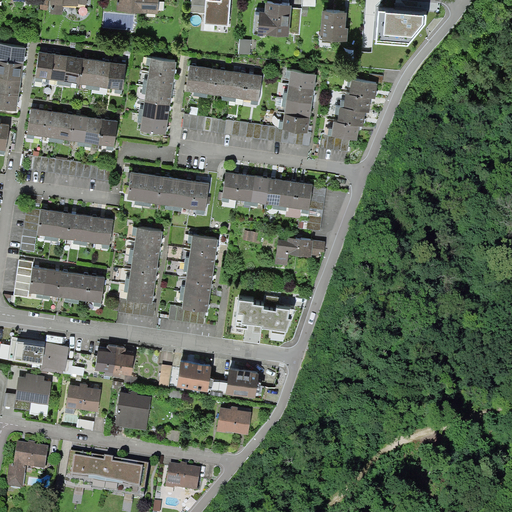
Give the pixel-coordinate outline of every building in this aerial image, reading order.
[(60,13),(61,1),(85,3),(85,0),(50,0),(50,12),(60,13)] [(155,0),(117,0),(117,7),(155,9),(155,0)] [(225,0),(202,0),(201,11),(225,13),(225,0)] [(266,1),(265,12),(253,12),(252,27),(264,28),(264,32),(286,33),(288,3),(266,1)] [(330,37),(341,38),(345,38),(346,27),(342,26),(343,10),(322,9),(321,36),(320,41),(330,41),(330,37)] [(435,9),(425,22),(432,28),(442,15),(435,9)] [(383,27),(382,36),(414,38),(415,13),(384,11),(384,12),(372,12),(371,26),(383,27)] [(412,58),(423,45),(417,39),(414,38),(407,54),(408,58),(412,58)] [(249,41),(240,40),(239,51),(248,52),(249,41)] [(0,42),(0,58),(21,62),(24,46),(0,42)] [(53,53),(38,51),(35,75),(49,77),(53,53)] [(67,56),(53,53),(49,77),(64,79),(67,56)] [(81,58),(67,56),(64,79),(78,81),(81,58)] [(151,56),(149,71),(172,74),(175,60),(151,56)] [(0,58),(0,74),(19,78),(21,62),(0,58)] [(96,60),(81,58),(78,81),(93,83),(96,60)] [(110,62),(96,60),(93,83),(107,85),(110,62)] [(125,64),(110,62),(107,85),(121,87),(125,64)] [(203,67),(189,64),(185,88),(200,90),(203,67)] [(217,69),(203,67),(200,90),(214,92),(217,69)] [(232,71),(217,69),(214,92),(228,94),(232,71)] [(291,69),(289,84),(312,87),(314,73),(291,69)] [(149,71),(147,85),(170,89),(172,74),(149,71)] [(246,73),(232,71),(228,94),(243,96),(246,73)] [(261,75),(246,73),(243,96),(257,98),(261,75)] [(368,73),(367,80),(351,78),(349,92),(369,95),(373,96),(375,81),(381,82),(382,75),(368,73)] [(0,74),(0,91),(17,93),(19,78),(0,74)] [(289,84),(286,98),(310,102),(312,87),(289,84)] [(147,85),(145,100),(168,103),(170,89),(147,85)] [(0,91),(0,107),(15,109),(17,93),(0,91)] [(346,92),(344,107),(363,109),(367,110),(369,95),(349,92),(346,92)] [(286,98),(285,113),(308,116),(310,102),(286,98)] [(145,100),(143,114),(166,118),(168,103),(145,100)] [(340,106),(338,121),(357,123),(361,124),(363,109),(344,107),(340,106)] [(44,110),(30,108),(26,131),(41,133),(44,110)] [(59,112),(44,110),(41,133),(55,135),(59,112)] [(73,114),(59,112),(55,135),(70,138),(73,114)] [(190,114),(183,113),(181,127),(188,128),(190,114)] [(285,113),(282,127),(290,128),(297,129),(304,130),(306,131),(308,116),(285,113)] [(87,116),(73,114),(70,138),(84,140),(87,116)] [(143,114),(140,129),(164,132),(166,118),(143,114)] [(197,115),(190,114),(188,128),(195,129),(197,115)] [(204,116),(197,115),(195,129),(202,130),(204,116)] [(102,119),(87,116),(84,140),(98,142),(102,119)] [(212,117),(204,116),(202,130),(210,131),(212,117)] [(219,118),(212,117),(210,131),(217,132),(219,118)] [(226,119),(219,118),(217,132),(224,133),(226,119)] [(116,121),(102,119),(98,142),(113,144),(116,121)] [(233,120),(226,119),(224,133),(231,134),(233,120)] [(240,121),(233,120),(231,134),(238,135),(240,121)] [(334,120),(331,134),(335,135),(342,136),(349,137),(355,138),(357,123),(338,121),(334,120)] [(247,122),(240,121),(238,135),(245,136),(247,122)] [(254,123),(247,122),(245,136),(252,137),(254,123)] [(8,125),(0,123),(0,147),(5,148),(8,125)] [(261,124),(254,123),(252,137),(259,138),(261,124)] [(268,125),(261,124),(259,138),(266,139),(268,125)] [(275,126),(268,125),(266,139),(273,140),(275,126)] [(282,127),(275,126),(273,140),(280,141),(282,127)] [(290,128),(282,127),(280,141),(288,142),(290,128)] [(297,129),(290,128),(288,142),(295,143),(297,129)] [(304,130),(297,129),(295,143),(302,144),(304,130)] [(306,131),(304,130),(302,144),(309,145),(311,131),(306,131)] [(328,134),(321,133),(318,147),(326,148),(328,134)] [(331,134),(328,134),(326,148),(333,149),(335,135),(331,134)] [(342,136),(335,135),(333,149),(340,150),(342,136)] [(349,137),(342,136),(340,150),(347,151),(349,137)] [(34,155),(27,154),(25,168),(32,169),(34,155)] [(41,156),(34,155),(32,169),(39,170),(41,156)] [(48,157),(41,156),(39,170),(46,171),(48,157)] [(55,158),(48,157),(46,171),(53,172),(55,158)] [(62,159),(55,158),(53,172),(60,173),(62,159)] [(69,160),(62,159),(60,173),(67,174),(69,160)] [(77,161),(69,160),(67,174),(75,175),(77,161)] [(84,162),(77,161),(75,175),(82,176),(84,162)] [(91,163),(84,162),(82,176),(89,177),(91,163)] [(98,164),(91,163),(89,177),(96,178),(98,164)] [(105,165),(98,164),(96,178),(103,179),(105,165)] [(112,167),(105,165),(103,179),(110,180),(112,167)] [(146,173),(130,171),(126,197),(142,199),(146,173)] [(239,173),(225,171),(221,194),(236,196),(239,173)] [(162,175),(146,173),(142,199),(158,201),(162,175)] [(254,175),(239,173),(236,196),(250,198),(254,175)] [(177,178),(162,175),(158,201),(173,203),(177,178)] [(268,177),(254,175),(250,198),(265,200),(268,177)] [(283,179),(268,177),(265,200),(279,203),(283,179)] [(193,180),(177,178),(173,203),(189,206),(193,180)] [(297,181),(283,179),(279,203),(294,205),(297,181)] [(209,182),(193,180),(189,206),(205,208),(209,182)] [(312,184),(297,181),(294,205),(308,207),(309,200),(310,193),(312,186),(312,184)] [(312,186),(310,193),(325,195),(326,188),(312,186)] [(310,193),(309,200),(324,202),(325,195),(310,193)] [(309,200),(308,207),(323,209),(324,202),(309,200)] [(26,207),(25,214),(39,216),(40,209),(26,207)] [(308,207),(307,214),(322,216),(323,209),(308,207)] [(54,210),(40,208),(40,209),(39,216),(38,223),(37,230),(37,231),(51,233),(54,210)] [(69,212),(54,210),(51,233),(65,236),(69,212)] [(83,214),(69,212),(65,236),(80,238),(83,214)] [(25,214),(24,221),(38,223),(39,216),(25,214)] [(98,216),(83,214),(80,238),(94,240),(98,216)] [(307,214),(306,221),(321,223),(322,216),(307,214)] [(112,219),(98,216),(94,240),(109,242),(112,219)] [(24,221),(23,228),(37,230),(38,223),(24,221)] [(306,221),(305,228),(320,230),(321,223),(306,221)] [(137,225),(135,239),(159,243),(161,228),(137,225)] [(23,228),(21,235),(36,237),(37,231),(37,230),(23,228)] [(257,232),(244,230),(243,238),(256,240),(257,232)] [(193,233),(191,248),(214,251),(216,237),(193,233)] [(21,235),(20,242),(35,244),(36,237),(21,235)] [(311,238),(289,236),(288,240),(277,239),(275,255),(287,256),(287,251),(309,254),(309,248),(323,249),(324,241),(310,239),(311,238)] [(135,239),(133,254),(157,257),(159,243),(135,239)] [(20,242),(19,249),(34,251),(35,244),(20,242)] [(191,248),(189,262),(212,266),(214,251),(191,248)] [(133,254),(131,268),(154,272),(157,257),(133,254)] [(18,259),(17,266),(31,268),(32,266),(32,261),(18,259)] [(189,262),(187,277),(210,280),(212,266),(189,262)] [(17,266),(16,273),(30,275),(31,268),(17,266)] [(46,268),(32,266),(31,268),(30,275),(29,282),(28,289),(43,291),(46,268)] [(61,270),(46,268),(43,291),(57,293),(61,270)] [(131,268),(129,283),(152,286),(154,272),(131,268)] [(75,272),(61,270),(57,293),(72,295),(75,272)] [(89,274),(75,272),(72,295),(86,297),(89,274)] [(16,273),(15,280),(29,282),(30,275),(16,273)] [(104,276),(89,274),(86,297),(100,299),(104,276)] [(187,277),(184,291),(208,295),(210,280),(187,277)] [(15,280),(14,287),(28,289),(29,282),(15,280)] [(129,283),(127,297),(150,301),(152,286),(129,283)] [(14,287),(13,294),(27,296),(28,289),(14,287)] [(184,291),(182,306),(205,309),(206,309),(208,295),(184,291)] [(127,297),(120,296),(118,311),(153,316),(155,301),(150,301),(127,297)] [(268,330),(276,331),(279,307),(275,306),(275,303),(250,299),(246,322),(268,325),(268,330)] [(182,306),(169,304),(167,318),(203,323),(205,309),(182,306)] [(44,342),(40,369),(70,373),(72,360),(65,359),(67,345),(44,342)] [(95,367),(105,368),(104,372),(112,373),(116,345),(107,344),(107,348),(98,346),(95,367)] [(119,374),(120,370),(130,372),(133,351),(123,350),(124,346),(116,345),(112,373),(119,374)] [(210,364),(180,360),(177,382),(206,386),(210,364)] [(257,371),(229,367),(226,389),(254,393),(257,371)] [(49,381),(19,376),(16,398),(23,399),(23,397),(46,400),(49,381)] [(100,389),(70,384),(66,406),(74,407),(74,404),(97,408),(100,389)] [(133,425),(145,427),(150,396),(120,391),(115,421),(133,424),(133,425)] [(251,411),(220,407),(217,428),(224,429),(225,427),(248,430),(251,411)] [(7,485),(9,485),(20,487),(24,465),(44,468),(47,449),(16,443),(12,467),(10,467),(7,485)] [(113,455),(104,454),(104,458),(75,453),(71,474),(140,486),(143,465),(112,459),(113,455)] [(199,470),(169,465),(166,487),(173,488),(173,485),(196,489),(199,470)]
